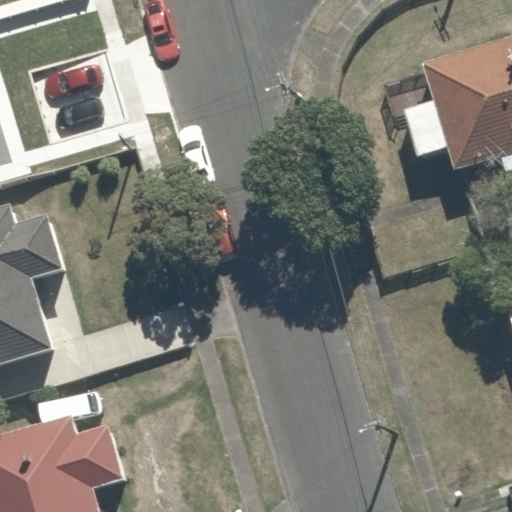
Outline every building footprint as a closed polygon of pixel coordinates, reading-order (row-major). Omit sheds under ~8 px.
[(511,21),(418,41),(429,89),(399,96),(411,155),(457,145),(460,159),(511,147),(511,21)] [(0,130),(10,128),(0,94),(0,130)] [(14,193),(0,196),(0,363),(49,353),(33,278),(63,272),(49,208),(19,214),(14,193)] [(511,293),(476,307),(511,404),(511,293)] [(71,397),(0,420),(0,511),(109,511),(104,497),(133,487),(107,411),(79,420),(71,397)]
